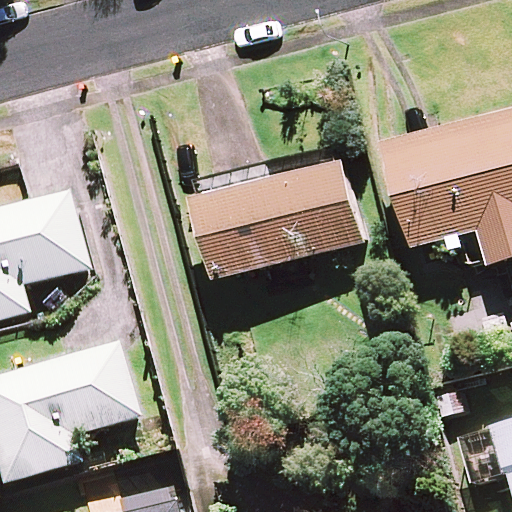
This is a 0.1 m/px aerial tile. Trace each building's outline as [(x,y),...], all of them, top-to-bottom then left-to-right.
[(511,108),(400,138),(427,241),(465,231),(474,266),(511,255),(511,108)] [(282,171),(278,149),(204,166),(227,270),(376,237),(357,154),(282,171)] [(91,267),(72,190),(0,207),(0,317),(32,310),(25,283),(91,267)] [(142,418),(122,343),(0,376),(0,449),(9,484),(84,463),(77,436),(142,418)] [(511,511),(511,420),(499,424),(503,438),(468,447),(480,489),(511,479),(511,511)]
